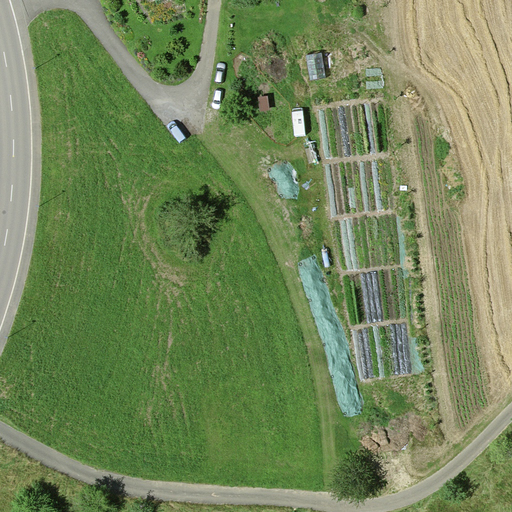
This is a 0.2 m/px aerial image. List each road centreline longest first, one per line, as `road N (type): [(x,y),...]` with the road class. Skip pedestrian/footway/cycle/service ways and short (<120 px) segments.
road 1 (track): [(0,430),(119,483),(356,505),(429,486),(511,411)]
road 2 (tertiary): [(0,286),(18,134),(0,10)]
